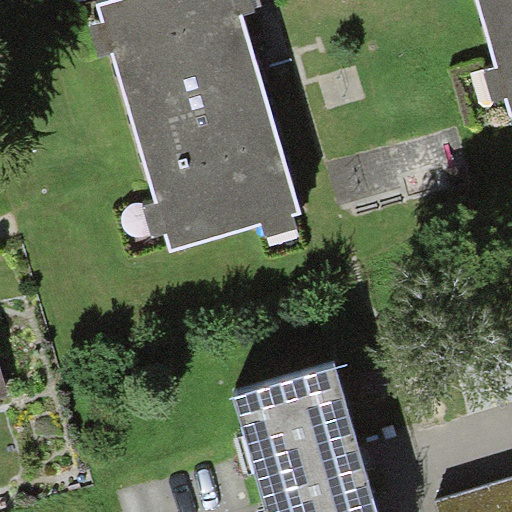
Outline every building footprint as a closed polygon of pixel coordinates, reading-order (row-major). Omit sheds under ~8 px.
[(234,0),(101,0),(92,3),(169,252),(300,211),(253,60),(234,0)] [(511,0),(473,0),(510,118),(511,117),(511,0)] [(330,364),(227,395),(262,511),(374,511),(359,462),(330,364)] [(0,403),(10,400),(0,368),(0,403)] [(511,511),(511,481),(438,505),(439,511),(511,511)]
